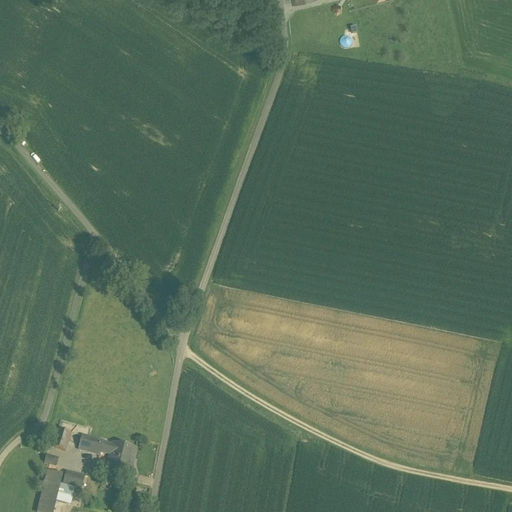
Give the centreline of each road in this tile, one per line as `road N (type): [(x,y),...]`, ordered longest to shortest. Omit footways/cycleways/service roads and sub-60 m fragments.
road 1 (track): [(511,491),(385,467),(185,342)]
road 2 (unclassified): [(272,0),(282,73),(222,218),(185,342)]
road 3 (unclassified): [(0,129),(185,342)]
road 4 (unclassified): [(185,342),(150,511)]
